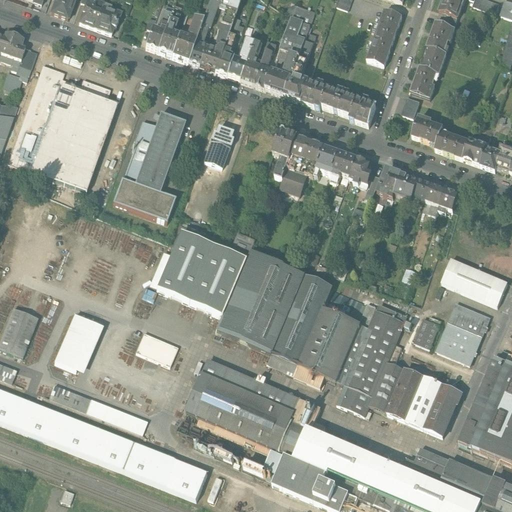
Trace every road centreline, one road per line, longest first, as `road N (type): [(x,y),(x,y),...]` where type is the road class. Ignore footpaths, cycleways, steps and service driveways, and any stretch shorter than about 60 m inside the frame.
road 1 (residential): [(0,13),(377,146)]
road 2 (residential): [(426,0),(377,146)]
road 3 (residential): [(377,146),(511,193)]
